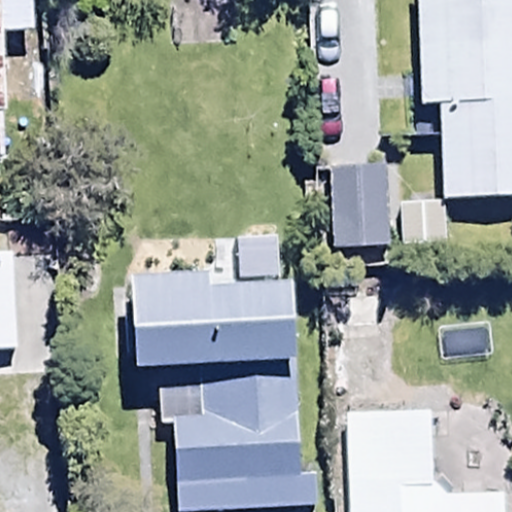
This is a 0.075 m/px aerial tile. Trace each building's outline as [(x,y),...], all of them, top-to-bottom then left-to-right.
[(0,0),(0,33),(25,33),(24,0),(0,0)] [(511,0),(408,0),(411,111),(437,110),(439,196),(511,194),(511,0)] [(380,167),(323,169),(326,252),(383,249),(380,167)] [(169,511),(261,511),(313,509),(310,467),(291,468),(289,427),(293,427),(289,357),(283,357),(276,244),(196,249),(198,269),(116,274),(117,295),(112,296),(116,367),(150,365),(154,425),(164,424),(169,511)] [(0,353),(9,354),(5,247),(0,247),(0,353)] [(340,415),(340,511),(496,511),(497,494),(426,494),(426,415),(340,415)]
